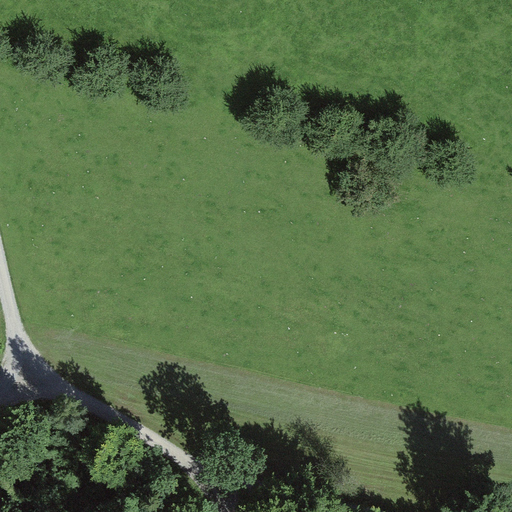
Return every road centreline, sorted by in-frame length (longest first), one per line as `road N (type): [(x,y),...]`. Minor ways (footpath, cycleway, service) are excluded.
road 1 (track): [(34,375),(206,470),(378,511)]
road 2 (track): [(0,255),(34,375)]
